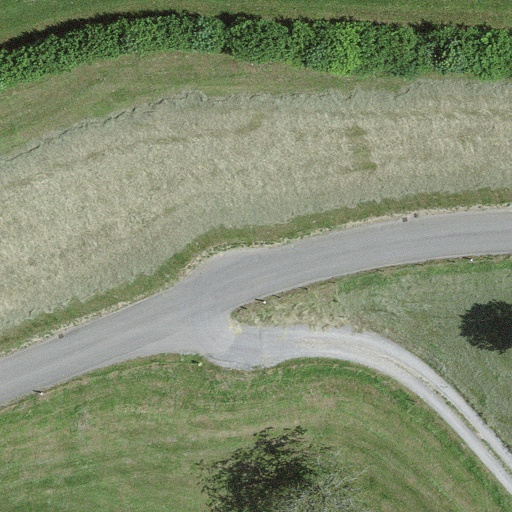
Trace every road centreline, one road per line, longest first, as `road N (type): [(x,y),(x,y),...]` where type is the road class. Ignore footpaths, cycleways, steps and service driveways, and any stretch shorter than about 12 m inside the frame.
road 1 (unclassified): [(511,231),(434,233),(279,269),(0,381)]
road 2 (track): [(194,303),(219,347),(369,336),(427,378),(511,478)]
